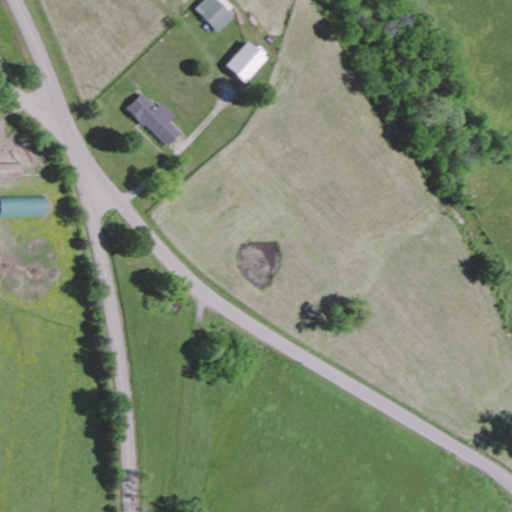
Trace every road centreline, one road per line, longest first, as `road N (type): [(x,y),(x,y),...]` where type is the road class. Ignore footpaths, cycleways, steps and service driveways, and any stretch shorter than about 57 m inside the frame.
road 1 (residential): [(511,484),(208,293),(0,75)]
road 2 (secondary): [(133,511),(125,382),(102,247),(62,107),(18,0)]
